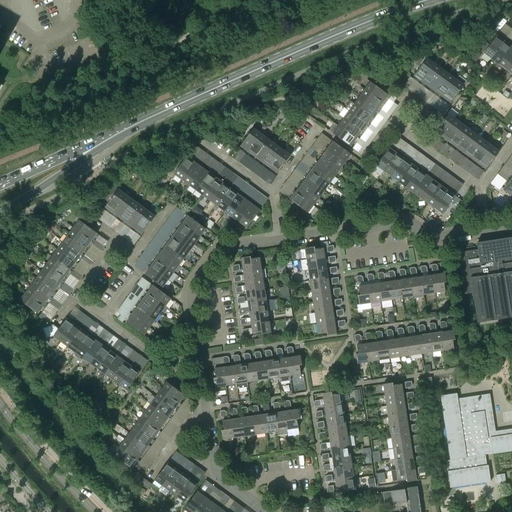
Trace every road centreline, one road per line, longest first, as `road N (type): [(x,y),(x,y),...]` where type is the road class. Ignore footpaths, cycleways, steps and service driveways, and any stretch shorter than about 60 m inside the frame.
road 1 (secondary): [(140,122),(427,0)]
road 2 (residential): [(280,239),(402,220),(441,238),(484,232)]
road 3 (residential): [(198,353),(216,474),(264,511)]
road 4 (residential): [(198,353),(190,287),(226,248),(280,239)]
road 5 (secondary): [(0,214),(140,122)]
road 6 (secondary): [(140,122),(0,184)]
road 7 (tertiary): [(91,511),(0,407)]
